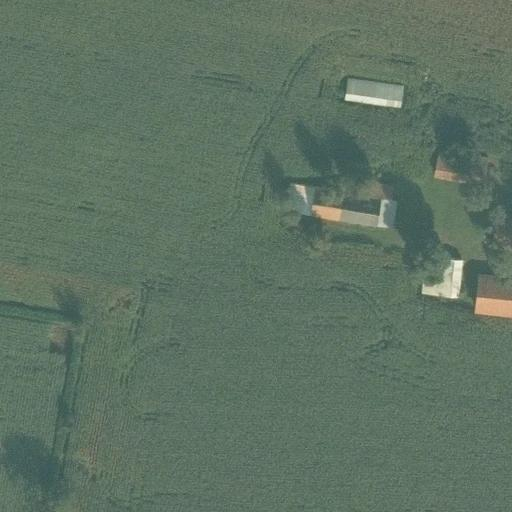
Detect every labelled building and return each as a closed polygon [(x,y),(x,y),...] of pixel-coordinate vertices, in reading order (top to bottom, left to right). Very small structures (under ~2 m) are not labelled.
[(345,100),(401,109),(404,89),(348,80),(345,100)] [(434,175),(484,185),(489,157),(439,148),(434,175)] [(288,211),(394,226),(398,201),(394,200),(396,187),(347,180),(345,192),(291,185),(288,211)] [(493,246),(511,248),(511,215),(498,213),(493,246)] [(478,311),(511,314),(511,281),(481,278),(478,311)]
